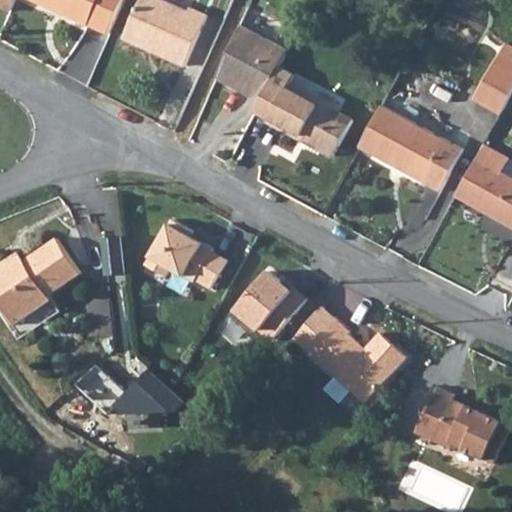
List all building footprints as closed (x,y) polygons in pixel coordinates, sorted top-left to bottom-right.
[(0,0),(0,7),(12,13),(18,0),(0,0)] [(33,0),(113,35),(129,0),(33,0)] [(150,46),(170,55),(180,33),(188,14),(156,0),(146,0),(127,44),(147,52),(150,46)] [(180,33),(170,55),(174,57),(172,63),(188,70),(212,18),(194,11),(192,15),(188,14),(180,33)] [(284,68),(292,52),(242,29),(219,82),(265,104),(284,68)] [(511,57),(503,53),(499,61),(511,68),(511,57)] [(511,68),(499,61),(479,96),(506,111),(511,100),(511,68)] [(261,111),(277,120),(290,127),(288,131),(325,151),(344,116),(327,107),(325,111),(291,93),(300,77),(284,68),(265,104),(261,111)] [(386,108),(364,149),(406,171),(428,131),(386,108)] [(428,131),(406,171),(446,192),(468,152),(428,131)] [(511,156),(488,144),(480,159),(506,173),(508,170),(511,162),(511,156)] [(480,159),(460,195),(489,210),(491,208),(497,211),(498,216),(511,223),(511,172),(508,170),(506,173),(480,159)] [(190,234),(168,222),(143,268),(165,279),(169,272),(192,285),(193,283),(209,291),(225,262),(209,253),(210,251),(188,239),(190,234)] [(7,253),(0,257),(0,300),(13,320),(49,295),(46,291),(77,270),(53,234),(23,255),(12,261),(7,253)] [(127,235),(106,239),(112,276),(133,272),(127,235)] [(270,269),(232,310),(251,328),(257,323),(272,337),(308,298),(295,286),(293,288),(270,269)] [(322,305),(294,335),(310,350),(339,319),(322,305)] [(368,404),(409,359),(382,334),(368,350),(351,334),(353,332),(339,319),(310,350),(368,404)] [(175,418),(191,403),(156,367),(121,402),(139,420),(159,401),(175,418)] [(438,388),(417,433),(434,441),(451,449),(452,445),(495,465),(511,429),(475,412),(474,417),(467,414),(469,409),(454,402),(456,397),(438,388)]
